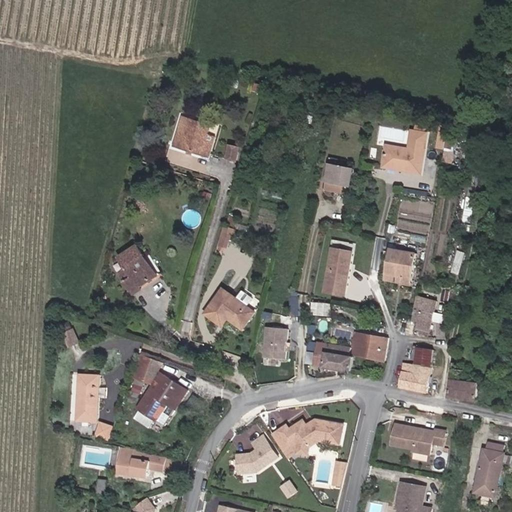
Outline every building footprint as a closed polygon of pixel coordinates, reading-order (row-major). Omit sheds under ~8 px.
[(265,93),(267,87),(257,85),(256,90),(265,93)] [(210,157),(216,137),(209,134),(212,126),(184,117),(175,145),(210,157)] [(426,133),(428,125),(417,123),(416,132),(426,133)] [(421,173),(428,134),(426,133),(416,132),(414,131),(410,150),(388,146),(385,164),(403,167),(403,170),(421,173)] [(454,163),(458,139),(449,137),(444,161),(454,163)] [(237,161),(241,147),(231,145),(228,159),(237,161)] [(352,186),(355,169),(331,164),(328,182),(345,185),(352,186)] [(147,177),(150,168),(140,165),(137,174),(147,177)] [(344,193),(345,185),(328,182),(326,189),(344,193)] [(233,240),(236,230),(226,227),(220,246),(226,247),(228,248),(231,239),(233,240)] [(155,277),(143,257),(145,256),(139,246),(121,258),(127,268),(133,277),(125,282),(133,294),(141,289),(140,287),(155,277)] [(346,296),(354,252),(333,248),(325,292),(346,296)] [(412,286),(418,253),(390,248),(385,280),(402,284),(412,286)] [(158,276),(145,256),(143,257),(155,277),(158,276)] [(133,277),(127,268),(119,273),(125,282),(133,277)] [(244,329),(256,312),(248,307),(254,298),(244,291),(238,299),(224,289),(206,314),(221,324),(226,317),(229,318),(244,329)] [(428,338),(437,302),(418,297),(413,321),(419,322),(415,335),(428,338)] [(332,316),(333,305),(314,303),(313,314),(332,316)] [(223,326),(229,318),(226,317),(221,324),(223,326)] [(80,343),(71,322),(62,326),(71,347),(80,343)] [(288,345),(289,329),(268,327),(265,358),(286,360),(287,351),(288,345)] [(386,363),(390,338),(356,332),(353,346),(355,347),(353,355),(386,363)] [(317,354),(308,353),(306,363),(315,365),(325,367),(352,372),(354,357),(350,357),(352,347),(319,342),(317,354)] [(435,350),(418,347),(416,365),(433,367),(435,350)] [(146,382),(154,359),(142,354),(133,378),(146,382)] [(153,385),(167,363),(154,359),(146,382),(153,385)] [(416,365),(405,363),(400,387),(429,393),(433,367),(416,365)] [(157,391),(167,376),(163,373),(153,388),(157,391)] [(107,398),(107,388),(101,388),(102,375),(81,374),(78,421),(100,423),(101,398),(107,398)] [(178,410),(190,391),(167,376),(157,391),(153,388),(140,409),(167,426),(177,409),(178,410)] [(478,401),(480,383),(453,380),(450,398),(478,401)] [(142,395),(145,387),(136,383),(133,392),(142,395)] [(342,445),(345,425),(317,420),(314,422),(313,425),(310,427),(308,425),(305,420),(291,429),(289,425),(274,436),(284,451),(298,442),(300,445),(311,447),(321,441),(342,445)] [(111,441),(116,427),(102,422),(97,436),(111,441)] [(444,446),(447,431),(436,429),(435,432),(397,425),(394,445),(415,449),(414,452),(432,455),(434,444),(444,446)] [(259,472),(280,457),(264,436),(253,443),(258,450),(252,454),(253,456),(250,456),(248,454),(239,455),(240,474),(259,472)] [(299,454),(300,445),(298,442),(284,451),(290,460),(299,454)] [(497,496),(506,454),(504,454),(506,446),(490,443),(489,450),(486,450),(481,476),(483,476),(480,493),(497,496)] [(310,456),(311,447),(300,445),(299,454),(310,456)] [(180,463),(181,462),(153,455),(138,450),(122,448),(118,473),(150,478),(151,468),(166,471),(166,469),(178,472),(180,467),(182,467),(183,464),(180,463)] [(345,478),(349,463),(337,461),(335,476),(345,478)] [(343,487),(345,478),(335,476),(334,485),(343,487)] [(107,494),(109,481),(100,480),(99,493),(107,494)] [(299,492),(292,481),(284,487),(291,497),(299,492)] [(432,511),(433,509),(424,507),(427,487),(402,483),(399,501),(402,502),(401,508),(403,511),(432,511)] [(157,511),(158,509),(149,498),(135,508),(138,511),(157,511)]
